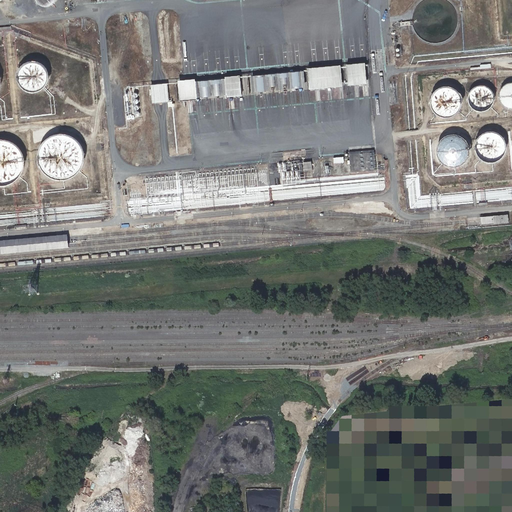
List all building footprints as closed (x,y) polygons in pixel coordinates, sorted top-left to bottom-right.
[(454,6),(446,0),(422,0),(419,2),(414,13),(414,28),(423,38),(439,42),(452,37),(458,22),(454,6)] [(45,81),(46,78),(46,76),(46,73),(45,71),(44,68),(42,66),(40,64),(38,63),(36,62),(33,62),(30,62),(28,62),(25,64),(23,65),(21,67),(20,69),(19,71),(19,74),(18,77),(19,79),(20,82),(21,83),(22,84),(23,86),(26,88),(27,88),(30,89),(34,89),(37,88),(39,88),(42,86),(44,83),(45,81)] [(337,68),(338,87),(350,86),(348,67),(337,68)] [(331,87),(330,68),(243,75),(245,94),(331,87)] [(184,100),(241,95),(240,81),(182,87),(184,100)] [(503,91),(503,95),(504,99),(506,102),(509,104),(511,104),(511,81),(510,82),(507,84),(504,87),(503,91)] [(433,96),(433,101),(434,106),(437,110),(441,113),(446,114),(451,114),(456,112),(460,109),(462,104),(463,100),(462,95),(460,90),(456,87),(452,85),(447,84),(442,85),(438,88),(435,92),(433,96)] [(155,105),(172,104),(170,85),(153,87),(155,105)] [(480,85),(478,86),(477,86),(476,87),(475,88),(473,91),(472,92),(472,95),(472,96),(472,99),(472,100),(473,103),(475,105),(476,106),(479,107),(480,108),(482,108),(484,108),(487,108),(489,107),(491,106),(492,104),(494,102),(495,100),(495,98),(495,96),(495,93),(494,91),(493,89),(491,88),(489,86),(487,85),(485,85),(483,85),(480,85)] [(478,146),(479,148),(479,151),(480,153),(481,154),(483,156),(485,157),(487,158),(491,160),(495,160),(497,160),(499,159),(501,158),(503,157),(504,155),(506,153),(507,152),(508,150),(508,145),(508,143),(508,140),(507,138),(505,136),(504,134),(502,132),(499,131),(497,130),(494,130),(492,130),(489,131),(487,131),(485,133),(483,134),(481,136),(480,139),(479,141),(478,143),(478,146)] [(41,167),(44,171),(46,172),(47,174),(51,176),(55,177),(59,178),(63,178),(67,177),(69,176),(72,175),(74,173),(77,171),(79,167),(81,163),(82,158),(82,153),(81,148),(79,144),(76,140),(72,137),(67,135),(63,134),(58,134),(53,135),(49,137),(45,140),(42,144),(40,148),(38,153),(38,158),(39,163),(41,167)] [(469,152),(470,149),(470,147),(469,144),(468,142),(467,140),(465,138),(463,136),(461,135),(458,134),(456,134),(453,134),(451,134),(448,135),(446,137),(444,138),(442,140),(441,142),(440,145),(440,148),(440,150),(440,153),(441,155),(442,157),(443,158),(445,160),(447,161),(448,162),(450,163),(452,163),(456,163),(458,163),(462,161),(464,160),(467,157),(468,155),(469,154),(469,152)] [(0,182),(3,183),(7,182),(8,182),(12,180),(13,179),(16,177),(18,175),(19,174),(21,169),(22,165),(23,160),(22,155),(20,150),(17,146),(13,143),(8,140),(3,139),(0,139),(0,182)] [(374,150),(349,152),(351,171),(376,169),(374,150)] [(304,164),(305,172),(313,171),(312,163),(304,164)] [(481,221),(482,225),(510,224),(509,214),(481,216),(481,221)] [(0,250),(64,244),(63,241),(0,246),(0,250)]
